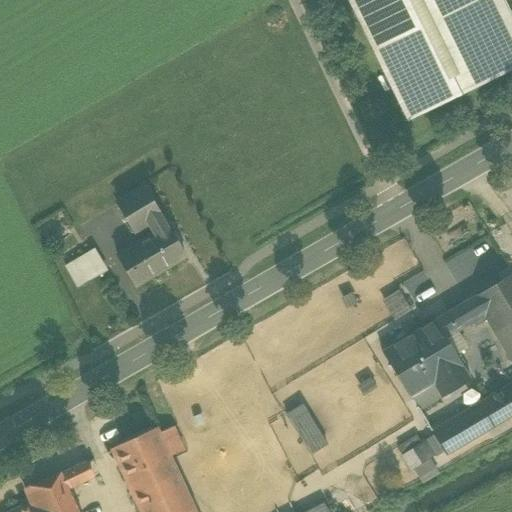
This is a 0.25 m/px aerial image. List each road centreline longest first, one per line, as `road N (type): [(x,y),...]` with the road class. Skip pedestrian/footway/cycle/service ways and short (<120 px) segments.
road 1 (tertiary): [(0,437),(511,143)]
road 2 (track): [(384,186),(293,0)]
road 3 (track): [(450,296),(384,186)]
